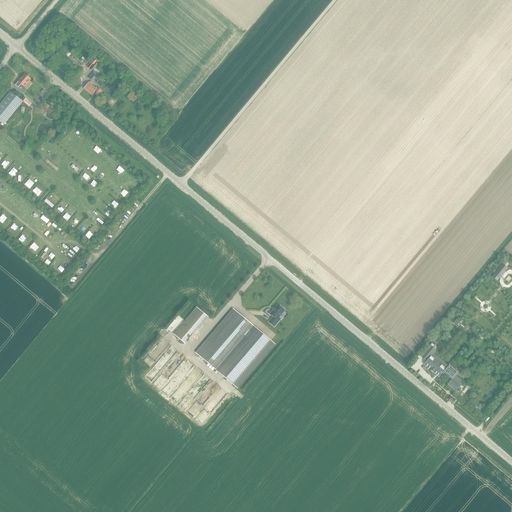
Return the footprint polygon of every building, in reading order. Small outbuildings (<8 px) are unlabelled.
[(93,59),(86,67),(90,70),(97,63),(93,59)] [(88,78),(91,81),(97,73),(94,71),(88,78)] [(21,84),(24,87),(30,80),(29,79),(30,78),(28,76),(27,77),(24,74),(14,85),(18,88),(21,84)] [(83,89),(92,96),(94,93),(97,96),(101,91),(98,88),(97,90),(91,84),(91,83),(90,82),(83,89)] [(11,92),(0,105),(0,121),(3,125),(22,102),(11,92)] [(32,104),(25,98),(22,102),(29,107),(32,104)] [(9,163),(14,156),(11,154),(6,160),(9,163)] [(121,170),(126,174),(131,169),(127,165),(121,170)] [(30,181),(34,184),(39,176),(34,174),(30,181)] [(40,182),(36,187),(43,191),(46,186),(40,182)] [(502,264),(499,268),(504,272),(507,268),(502,264)] [(495,272),(492,276),(497,280),(500,276),(495,272)] [(284,310),(282,309),(282,308),(281,306),(280,307),(278,305),(270,314),(273,317),(269,322),(274,327),(280,319),(278,318),(284,310)] [(196,307),(173,334),(184,344),(207,317),(196,307)] [(233,310),(196,353),(232,384),(240,391),(276,347),(269,340),(233,310)] [(428,345),(420,356),(427,361),(431,356),(434,352),(435,351),(428,345)] [(155,350),(149,356),(152,359),(158,353),(155,350)] [(166,352),(148,372),(153,376),(171,356),(166,352)] [(427,361),(424,365),(438,377),(443,372),(446,369),(431,356),(427,361)] [(446,369),(443,372),(452,380),(448,385),(455,391),(456,390),(458,391),(461,389),(459,387),(463,382),(459,378),(456,376),(458,373),(449,365),(446,369)]
